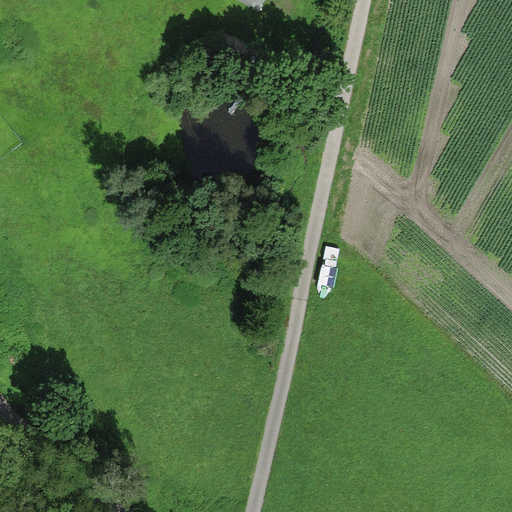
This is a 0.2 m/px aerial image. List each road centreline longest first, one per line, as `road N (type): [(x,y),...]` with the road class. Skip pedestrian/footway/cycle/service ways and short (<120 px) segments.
road 1 (track): [(252,511),(362,0)]
road 2 (residential): [(0,414),(129,511)]
